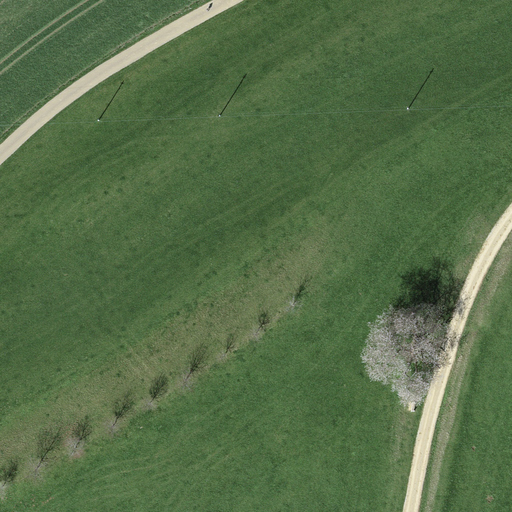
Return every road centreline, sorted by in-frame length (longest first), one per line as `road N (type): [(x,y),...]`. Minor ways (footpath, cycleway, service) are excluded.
road 1 (track): [(511,214),(490,242),(444,342),(410,511)]
road 2 (track): [(235,0),(64,100),(0,160)]
